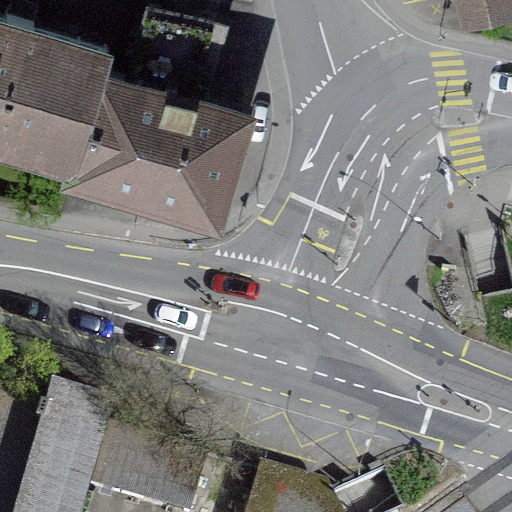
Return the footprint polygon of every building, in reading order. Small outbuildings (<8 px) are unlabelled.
[(147,0),(146,3),(214,24),(221,0),(147,0)] [(511,0),(463,0),(468,22),(511,13),(511,0)] [(127,70),(103,62),(77,151),(73,164),(213,205),(243,104),(195,91),(214,24),(146,3),(127,70)] [(0,128),(77,151),(103,62),(109,44),(32,22),(34,16),(6,9),(5,14),(0,12),(0,128)] [(0,392),(0,511),(79,511),(87,484),(183,511),(187,511),(205,452),(116,426),(105,423),(111,404),(53,388),(48,406),(0,392)] [(338,511),(326,483),(258,465),(245,511),(338,511)]
